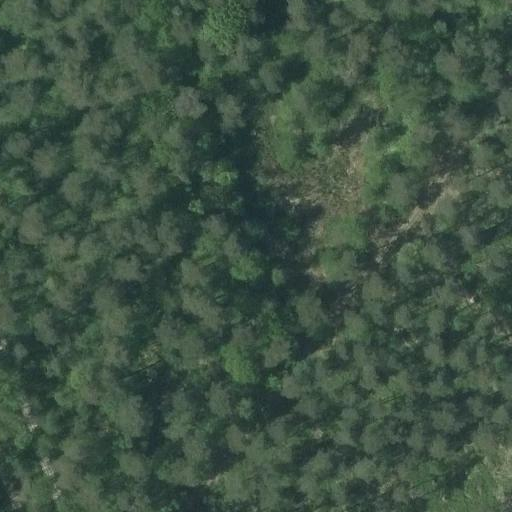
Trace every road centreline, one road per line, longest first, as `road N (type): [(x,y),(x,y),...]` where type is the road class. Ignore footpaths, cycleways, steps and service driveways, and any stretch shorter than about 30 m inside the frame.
road 1 (track): [(511,46),(178,511)]
road 2 (track): [(0,342),(61,511)]
